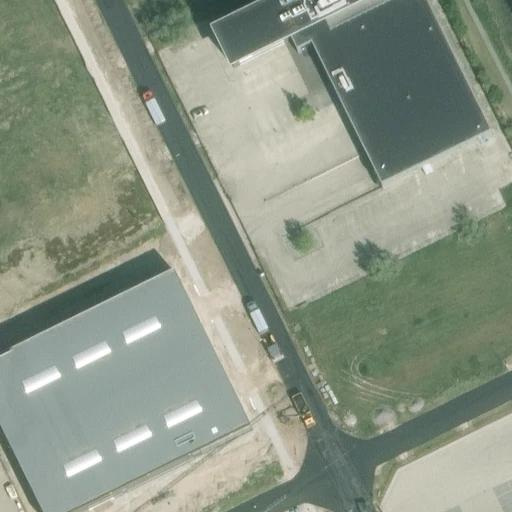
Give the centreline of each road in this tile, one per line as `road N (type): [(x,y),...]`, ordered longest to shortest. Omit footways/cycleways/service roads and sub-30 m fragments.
road 1 (unclassified): [(345,468),(109,0)]
road 2 (unclassified): [(511,383),(345,468)]
